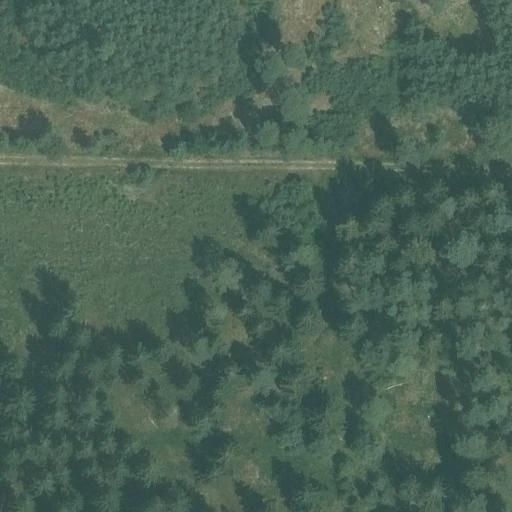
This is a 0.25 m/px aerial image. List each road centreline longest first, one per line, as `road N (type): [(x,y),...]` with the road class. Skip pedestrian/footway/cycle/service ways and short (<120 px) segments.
road 1 (track): [(356,511),(334,166)]
road 2 (track): [(334,166),(0,147)]
road 3 (track): [(334,166),(511,168)]
